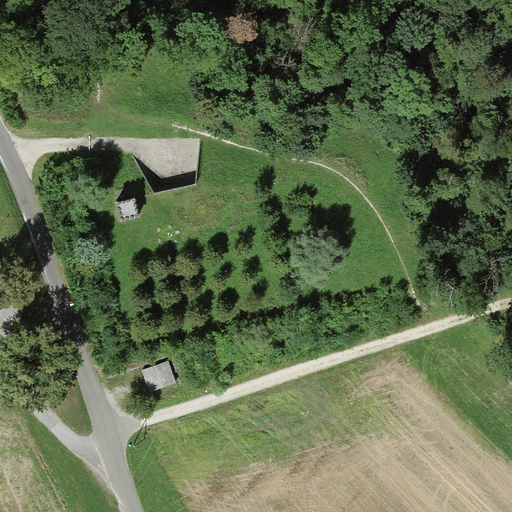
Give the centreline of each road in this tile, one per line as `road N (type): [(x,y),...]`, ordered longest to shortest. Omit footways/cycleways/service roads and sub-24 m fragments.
road 1 (unclassified): [(0,138),(61,292),(132,511)]
road 2 (track): [(109,434),(424,331)]
road 3 (track): [(0,395),(41,416),(123,491)]
